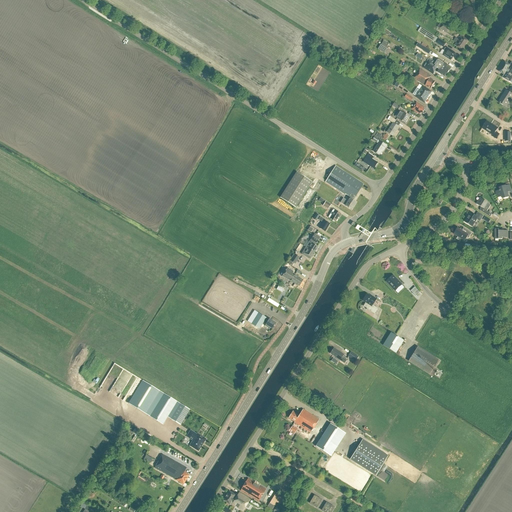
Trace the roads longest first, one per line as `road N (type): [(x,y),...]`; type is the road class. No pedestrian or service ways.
road 1 (unclassified): [(379,188),(82,0)]
road 2 (unclassified): [(208,511),(363,267),(400,247)]
road 3 (primary): [(178,511),(326,262),(346,243)]
road 4 (unclassified): [(379,188),(501,0)]
road 5 (unclassified): [(511,349),(432,297),(400,247)]
road 6 (primary): [(346,243),(400,227),(437,153)]
